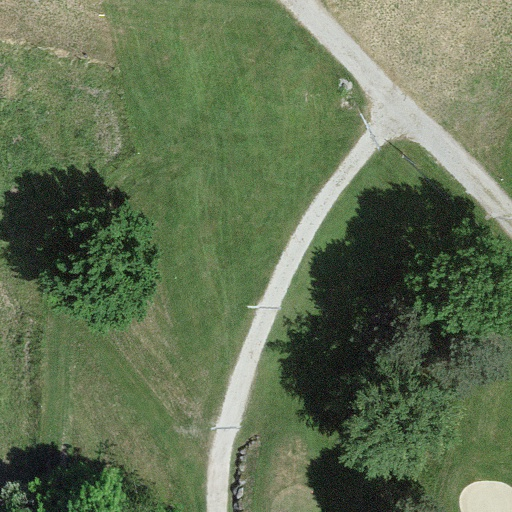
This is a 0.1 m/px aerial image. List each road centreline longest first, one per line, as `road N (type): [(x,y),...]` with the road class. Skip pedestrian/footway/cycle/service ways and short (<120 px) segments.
road 1 (track): [(226,511),(242,381),(291,256),(334,183),(398,107)]
road 2 (track): [(300,0),(511,221)]
